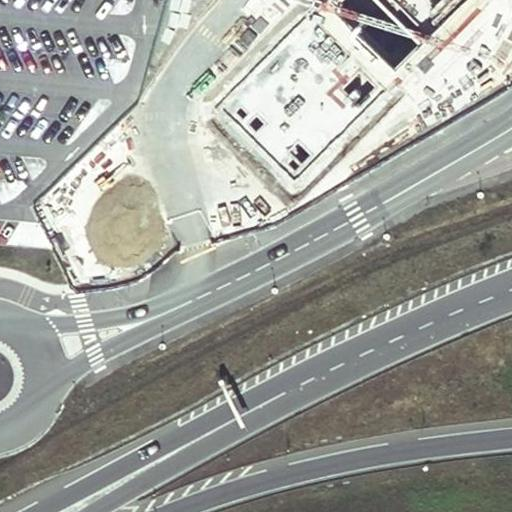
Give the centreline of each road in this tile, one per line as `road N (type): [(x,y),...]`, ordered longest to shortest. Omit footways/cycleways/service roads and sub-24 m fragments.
road 1 (unclassified): [(511,126),(295,253),(139,324),(40,357)]
road 2 (motorway): [(511,437),(328,466),(175,511)]
road 3 (motorway): [(511,289),(230,417)]
road 4 (motorway): [(230,417),(42,511)]
road 5 (motorway): [(230,417),(94,511)]
